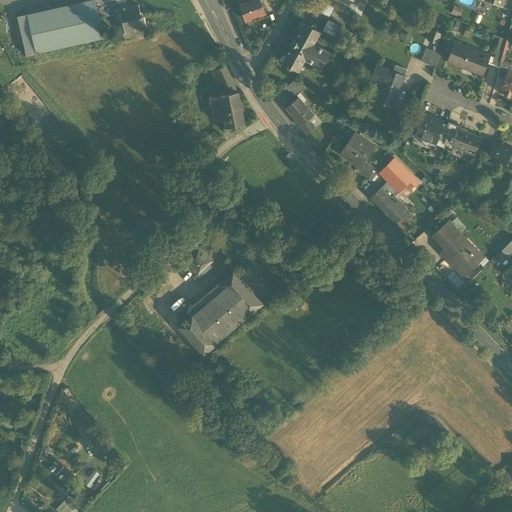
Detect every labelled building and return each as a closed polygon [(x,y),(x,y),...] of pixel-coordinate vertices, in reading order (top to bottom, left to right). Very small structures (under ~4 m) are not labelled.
[(104,38),(100,17),(99,14),(95,0),(90,0),(86,1),(27,14),(35,47),(36,53),(99,39),(104,38)] [(90,0),(95,0),(99,14),(103,13),(116,10),(115,4),(121,0),(85,0),(86,1),(90,0)] [(128,4),(125,0),(121,0),(115,4),(116,10),(120,10),(120,9),(129,7),(128,4)] [(246,20),(247,21),(252,19),(253,20),(260,17),(260,16),(265,14),(259,0),(251,0),(240,5),(244,14),(243,15),(244,19),(246,20)] [(317,0),(313,8),(329,17),(335,5),(325,0),(317,0)] [(125,33),(144,29),(142,18),(141,16),(138,5),(129,7),(120,9),(120,10),(125,33)] [(463,9),(454,5),(451,14),(460,17),(463,9)] [(18,16),(26,50),(35,47),(27,14),(18,16)] [(322,30),(347,44),(353,33),(328,19),(322,30)] [(282,62),(298,71),(305,60),(322,69),(331,53),(314,43),(321,32),(304,23),(295,40),(297,41),(294,46),(292,45),(282,62)] [(441,33),(432,30),(428,40),(437,44),(441,33)] [(503,38),(498,48),(504,50),(506,40),(503,38)] [(475,72),(482,75),(490,56),(455,42),(447,61),(464,68),(465,65),(476,70),(475,72)] [(35,47),(26,50),(25,50),(27,56),(36,53),(35,47)] [(421,61),(435,67),(440,55),(441,54),(426,48),(421,61)] [(492,64),(499,67),(500,63),(504,50),(498,48),(492,64)] [(447,58),(440,55),(435,67),(442,70),(447,58)] [(511,67),(500,63),(499,67),(497,74),(506,78),(508,70),(509,71),(511,67)] [(376,101),(391,108),(400,85),(395,84),(399,74),(393,71),(377,65),(372,76),(373,77),(384,81),(376,101)] [(395,65),(393,71),(399,74),(404,76),(406,69),(395,65)] [(211,72),(222,96),(238,92),(231,76),(224,66),(211,72)] [(500,93),(511,97),(511,71),(509,71),(508,70),(506,78),(500,93)] [(286,87),(294,97),(306,87),(294,80),(286,87)] [(225,120),(227,128),(244,125),(238,92),(222,96),(218,96),(211,98),(212,102),(215,122),(225,120)] [(286,107),(301,125),(308,119),(313,115),(298,97),(286,107)] [(442,122),(423,114),(415,136),(426,140),(427,140),(435,143),(437,139),(439,135),(437,135),(442,123),(442,122)] [(313,115),(308,119),(315,127),(320,123),(313,115)] [(315,127),(308,119),(301,125),(308,134),(315,127)] [(444,144),(453,148),(454,144),(459,130),(460,130),(461,127),(448,122),(448,124),(445,142),(444,144)] [(448,124),(442,123),(437,135),(439,135),(437,139),(445,142),(448,124)] [(474,152),(475,152),(476,150),(480,139),(481,138),(460,130),(459,130),(454,144),(474,152)] [(355,132),(350,139),(353,141),(358,134),(355,132)] [(350,161),(357,166),(363,158),(365,159),(375,146),(358,134),(353,141),(350,139),(341,152),(351,159),(350,161)] [(480,139),(476,150),(475,152),(474,152),(471,161),(477,163),(482,152),(486,141),(480,139)] [(487,158),(506,166),(508,161),(511,150),(511,149),(511,148),(493,142),(487,158)] [(394,158),(380,173),(388,181),(390,183),(398,191),(399,192),(406,185),(410,189),(418,181),(394,158)] [(357,171),(367,179),(375,168),(365,161),(357,171)] [(383,189),(390,183),(388,181),(381,187),(383,189)] [(398,191),(390,183),(383,189),(391,197),(394,195),(398,191)] [(398,191),(394,195),(400,202),(411,191),(410,189),(406,185),(399,192),(398,191)] [(381,187),(371,197),(396,222),(409,210),(400,202),(394,195),(391,197),(383,189),(381,187)] [(428,228),(434,234),(440,228),(449,220),(444,215),(443,215),(428,228)] [(457,217),(451,222),(460,232),(466,227),(457,217)] [(456,266),(464,274),(478,260),(474,256),(474,257),(472,254),(473,253),(472,252),(475,249),(461,234),(462,233),(461,233),(460,232),(451,222),(449,220),(440,228),(453,241),(445,249),(444,249),(441,252),(453,264),(454,263),(457,266),(456,266)] [(453,241),(440,228),(434,234),(431,237),(444,249),(445,249),(453,241)] [(488,261),(461,234),(475,249),(472,252),(473,253),(472,254),(474,257),(474,256),(478,260),(483,266),(488,261)] [(511,252),(511,249),(507,245),(500,252),(507,258),(511,252)] [(185,259),(198,273),(202,269),(205,272),(211,266),(208,264),(212,260),(199,246),(185,259)] [(509,275),(511,271),(511,263),(503,272),(507,276),(509,275)] [(219,285),(223,289),(248,317),(262,304),(233,272),(219,285)] [(469,282),(463,287),(469,293),(474,287),(469,282)] [(248,317),(223,289),(179,327),(198,348),(204,354),(217,343),(247,317),(248,317)] [(165,308),(176,297),(172,293),(160,304),(165,308)] [(14,422),(1,417),(0,419),(0,426),(11,431),(14,422)] [(70,472),(57,459),(47,470),(61,482),(70,472)] [(99,473),(94,470),(84,484),(89,487),(99,473)] [(78,504),(70,495),(56,509),(58,511),(77,511),(80,510),(76,506),(78,504)]
